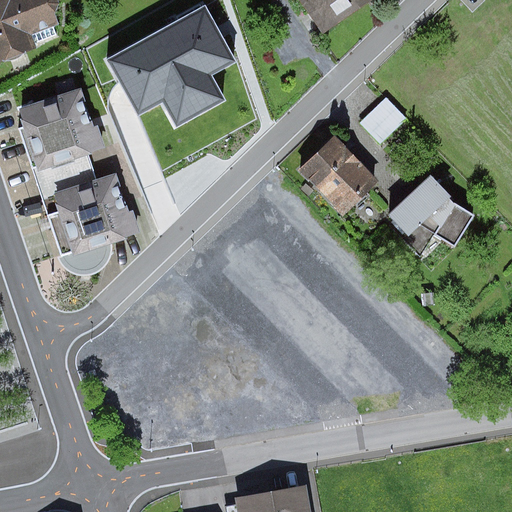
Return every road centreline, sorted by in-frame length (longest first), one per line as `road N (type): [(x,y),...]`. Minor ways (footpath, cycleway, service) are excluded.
road 1 (residential): [(41,337),(103,307),(420,0)]
road 2 (residential): [(89,487),(511,413)]
road 3 (residential): [(41,337),(89,487)]
road 4 (residential): [(0,214),(41,337)]
